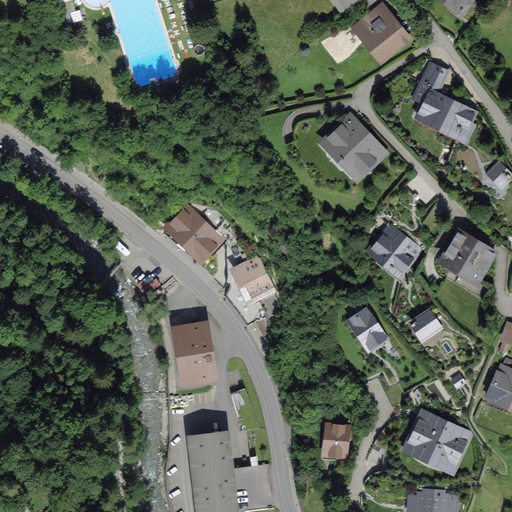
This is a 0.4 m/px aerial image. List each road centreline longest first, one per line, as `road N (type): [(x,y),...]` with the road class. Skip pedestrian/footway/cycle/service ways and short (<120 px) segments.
road 1 (tertiary): [(290,511),(260,375),(219,308),(146,241),(0,136)]
road 2 (residential): [(409,0),(511,145)]
road 3 (unknown): [(238,333),(218,348),(217,409),(182,423),(183,475)]
road 4 (residential): [(375,389),(385,412),(360,458),(355,511)]
